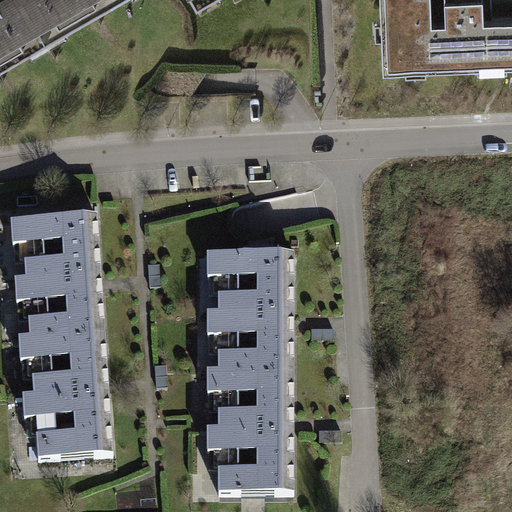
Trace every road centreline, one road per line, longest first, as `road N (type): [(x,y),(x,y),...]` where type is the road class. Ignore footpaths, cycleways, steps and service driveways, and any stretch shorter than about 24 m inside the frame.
road 1 (residential): [(367,502),(342,147)]
road 2 (residential): [(342,147),(0,174)]
road 3 (residential): [(511,139),(342,147)]
